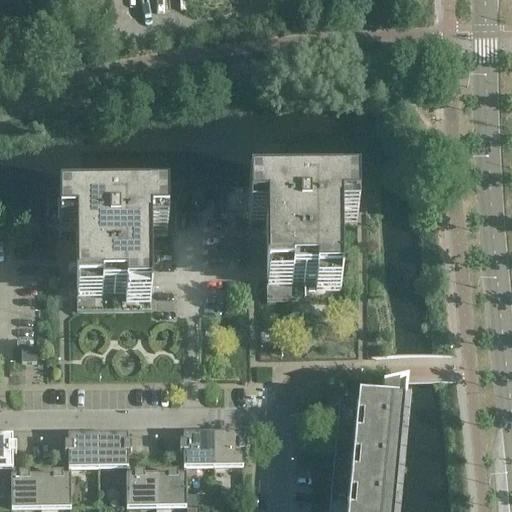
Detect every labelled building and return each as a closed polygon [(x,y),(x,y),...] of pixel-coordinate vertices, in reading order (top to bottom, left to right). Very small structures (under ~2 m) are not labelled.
[(340,303),(340,228),(357,227),(356,192),(220,193),(220,219),(255,219),(265,219),(266,304),(340,303)] [(151,315),(150,239),(167,239),(166,203),(46,205),(46,231),(64,231),(75,231),(76,262),(76,315),(151,315)] [(36,366),(36,353),(21,353),(21,366),(36,366)] [(395,511),(403,392),(382,399),(381,407),(341,404),(331,511),(395,511)] [(243,471),(242,454),(246,454),(246,445),(242,445),(242,437),(213,438),(213,471),(243,471)] [(213,471),(213,438),(183,438),(183,446),(179,446),(179,455),(183,455),(183,471),(213,471)] [(0,473),(12,473),(12,456),(16,456),(16,447),(12,448),(12,440),(0,439),(0,473)] [(98,472),(97,439),(68,439),(68,447),(64,447),(64,456),(68,456),(68,472),(98,472)] [(127,472),(127,455),(131,455),(131,446),(127,446),(127,439),(97,439),(98,472),(127,472)] [(138,511),(156,511),(155,479),(143,479),(143,475),(134,475),(134,479),(126,479),(126,511),(138,511)] [(186,511),(185,478),(177,478),(177,475),(167,475),(167,478),(155,479),(156,511),(186,511)] [(40,511),(40,480),(28,480),(28,476),(19,476),(19,480),(11,480),(10,511),(40,511)] [(70,511),(70,480),(62,480),(62,476),(52,476),(52,480),(40,480),(40,511),(70,511)]
